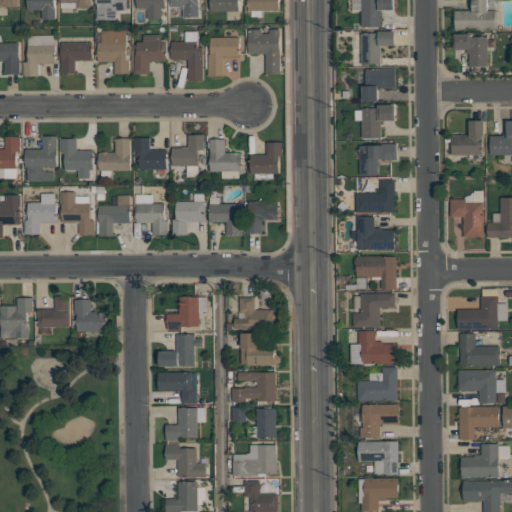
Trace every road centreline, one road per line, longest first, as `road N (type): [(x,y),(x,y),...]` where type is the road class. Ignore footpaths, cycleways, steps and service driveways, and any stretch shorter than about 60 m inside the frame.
road 1 (residential): [(426,0),(434,511)]
road 2 (tertiary): [(307,0),(314,511)]
road 3 (residential): [(0,268),(310,266)]
road 4 (residential): [(0,107),(251,107)]
road 5 (residential): [(137,267),(139,511)]
